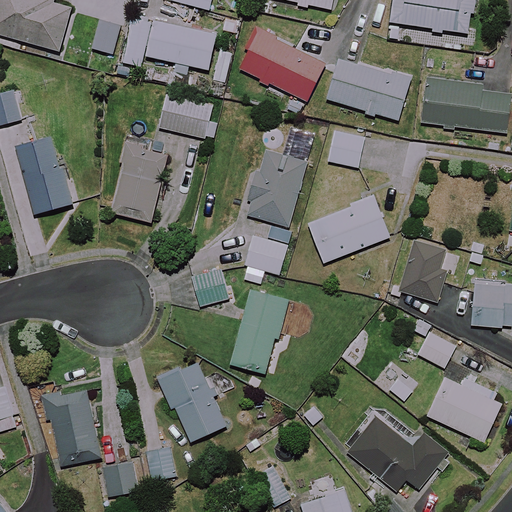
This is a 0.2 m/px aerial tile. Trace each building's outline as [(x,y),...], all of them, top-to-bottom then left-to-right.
[(0,0),(0,36),(59,53),(71,8),(55,3),(55,0),(0,0)] [(211,0),(169,0),(209,11),(211,0)] [(281,0),(331,9),(332,0),(281,0)] [(392,0),(390,25),(432,29),(431,33),(469,37),(469,29),(471,14),(475,15),(476,0),(392,0)] [(144,57),(175,64),(174,71),(189,74),(191,67),(209,70),(216,36),(133,19),(124,64),(141,68),(144,57)] [(119,27),(97,21),(90,49),(112,55),(119,27)] [(242,52),(245,53),(237,71),(259,81),(257,84),(269,89),(270,86),(308,103),(326,64),(275,41),(277,38),(265,32),(254,27),(242,52)] [(233,55),(221,51),(213,81),(225,85),(233,55)] [(327,101),(360,110),(359,114),(376,119),(377,114),(399,120),(409,80),(337,61),(327,101)] [(481,86),(425,80),(420,124),(505,134),(509,95),(481,92),(481,86)] [(12,90),(0,93),(0,128),(21,123),(12,90)] [(211,107),(167,96),(159,128),(203,139),(211,107)] [(364,138),(332,132),(325,162),(358,169),(364,138)] [(71,204),(49,137),(13,149),(36,216),(71,204)] [(168,155),(128,144),(110,213),(150,224),(168,155)] [(259,169),(258,173),(253,171),(244,200),(250,201),(245,215),(266,221),(288,228),(307,162),(265,149),(259,169)] [(390,238),(373,197),(308,224),(326,265),(390,238)] [(287,246),(252,237),(244,266),(279,275),(287,246)] [(445,254),(415,244),(399,293),(435,305),(445,274),(439,272),(445,254)] [(230,300),(222,270),(191,278),(198,308),(230,300)] [(511,285),(472,282),(469,325),(509,329),(509,324),(511,324),(511,285)] [(286,302),(248,292),(229,365),(264,374),(274,338),(277,339),(286,302)] [(456,346),(428,333),(417,355),(445,369),(456,346)] [(226,427),(197,362),(158,379),(171,408),(173,407),(189,443),(226,427)] [(501,405),(492,401),(494,395),(461,380),(459,385),(447,379),(429,417),(483,443),(501,405)] [(0,433),(18,426),(2,387),(0,387),(0,433)] [(60,468),(101,459),(93,424),(98,423),(95,406),(89,407),(85,387),(45,396),(60,468)] [(411,449),(372,418),(345,452),(395,492),(405,480),(418,491),(446,455),(421,436),(411,449)] [(175,477),(169,448),(147,453),(152,481),(175,477)] [(137,492),(133,464),(102,469),(106,497),(137,492)] [(349,511),(342,488),(299,503),(301,511),(349,511)] [(9,511),(0,499),(0,511),(9,511)]
